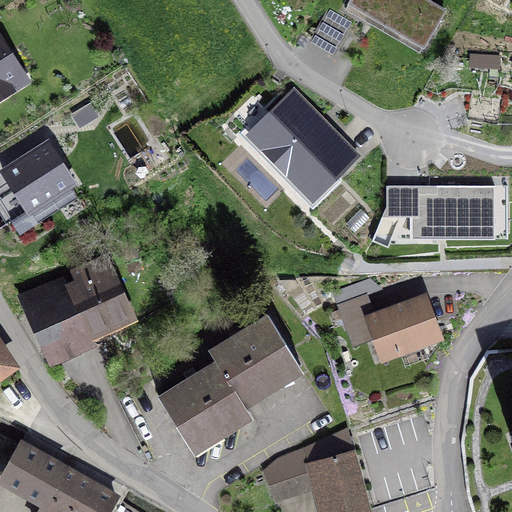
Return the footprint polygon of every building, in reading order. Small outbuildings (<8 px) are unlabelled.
[(419,0),(348,0),(346,4),(422,48),(443,14),(419,0)] [(325,15),(308,43),(333,58),(350,31),(325,15)] [(0,99),(31,81),(0,29),(0,99)] [(361,155),(295,85),(246,132),(312,201),(361,155)] [(3,172),(29,211),(74,183),(48,143),(3,172)] [(508,185),(387,185),(387,205),(372,240),(388,247),(392,238),(419,238),(419,232),(508,232),(508,185)] [(93,273),(26,305),(52,361),(120,329),(93,273)] [(358,298),(327,310),(343,350),(362,343),(370,365),(435,340),(419,300),(366,320),(358,298)] [(199,378),(221,414),(285,375),(255,327),(191,366),(199,378)] [(0,346),(0,368),(10,362),(0,346)] [(199,378),(150,412),(182,457),(230,424),(221,414),(199,378)] [(363,511),(340,444),(251,474),(261,504),(309,487),(317,511),(363,511)] [(108,511),(113,503),(18,448),(0,477),(0,483),(38,506),(35,511),(108,511)]
